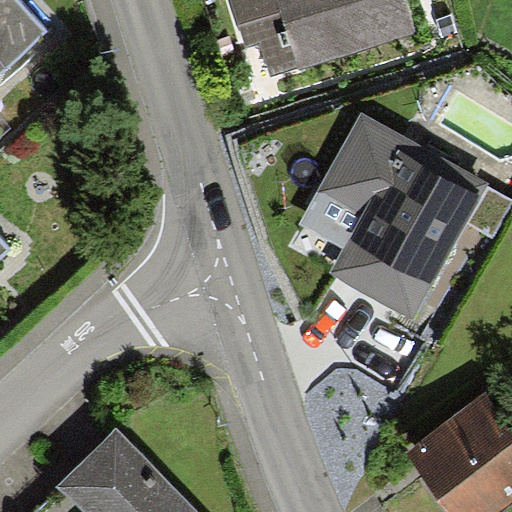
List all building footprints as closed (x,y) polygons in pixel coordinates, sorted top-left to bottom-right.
[(0,0),(0,70),(44,32),(14,0),(0,0)] [(229,0),(246,52),(263,46),(271,71),(417,24),(409,0),(229,0)] [(484,175),(362,108),(320,183),(361,206),(331,260),(412,304),(484,175)] [(0,263),(16,248),(0,231),(0,263)] [(482,511),(511,491),(511,449),(474,396),(404,446),(450,511),(482,511)] [(101,509),(97,511),(205,511),(120,422),(67,472),(101,509)]
